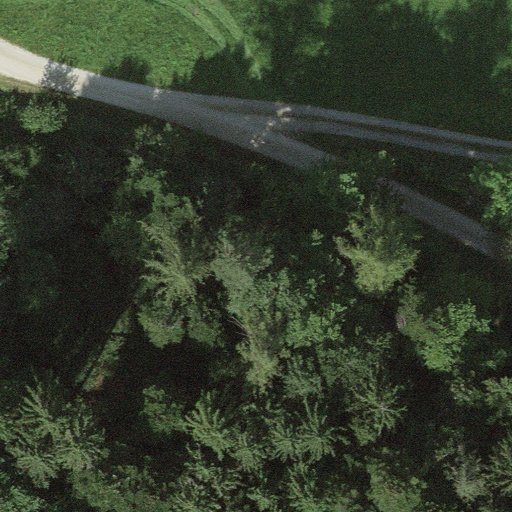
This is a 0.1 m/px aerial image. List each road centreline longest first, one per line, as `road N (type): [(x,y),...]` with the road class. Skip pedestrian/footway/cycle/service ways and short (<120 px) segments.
road 1 (track): [(0,32),(457,237),(511,271)]
road 2 (track): [(131,92),(511,152)]
